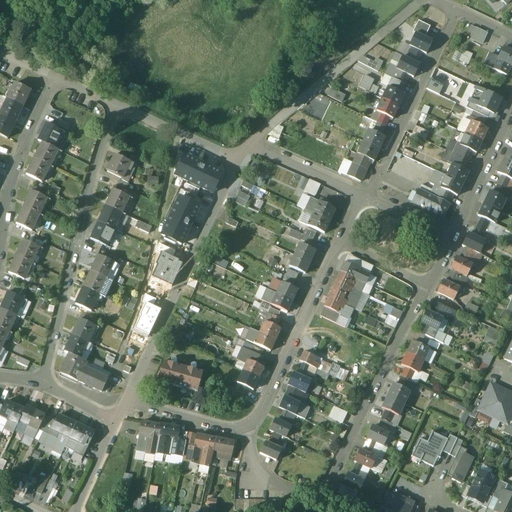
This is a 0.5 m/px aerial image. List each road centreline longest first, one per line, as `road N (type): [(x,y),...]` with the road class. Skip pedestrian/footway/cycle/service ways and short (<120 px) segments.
road 1 (residential): [(427,286),(323,487),(294,492),(259,475),(247,428)]
road 2 (residential): [(44,385),(115,106)]
road 3 (residential): [(237,160),(125,401)]
road 4 (residential): [(249,144),(425,0)]
road 5 (residential): [(247,428),(339,239)]
road 6 (residential): [(371,195),(455,12)]
road 7 (residential): [(53,77),(18,157),(0,247)]
road 8 (residential): [(511,112),(456,235)]
road 9 (residential): [(115,106),(237,160)]
road 10 (residential): [(247,428),(232,431),(125,401)]
